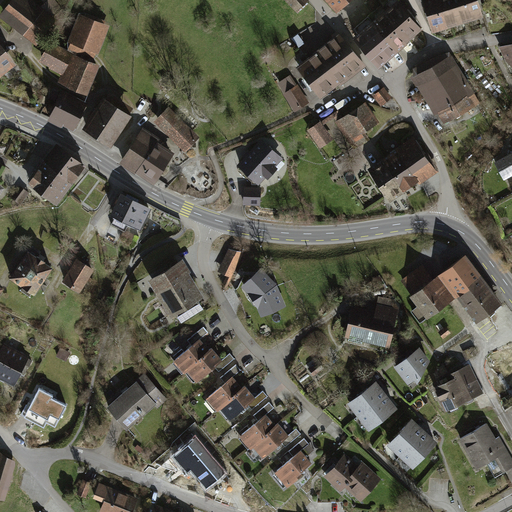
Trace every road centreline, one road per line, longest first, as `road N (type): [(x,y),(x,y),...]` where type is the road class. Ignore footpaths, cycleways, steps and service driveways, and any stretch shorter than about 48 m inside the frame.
road 1 (residential): [(214,220),(204,267),(232,318),(339,432)]
road 2 (secondary): [(0,107),(214,220)]
road 3 (secondary): [(214,220),(315,234),(443,224)]
road 4 (residential): [(26,464),(64,453),(94,457),(226,511)]
road 5 (residential): [(385,83),(442,163),(443,224)]
road 6 (residential): [(385,83),(437,47),(511,36)]
